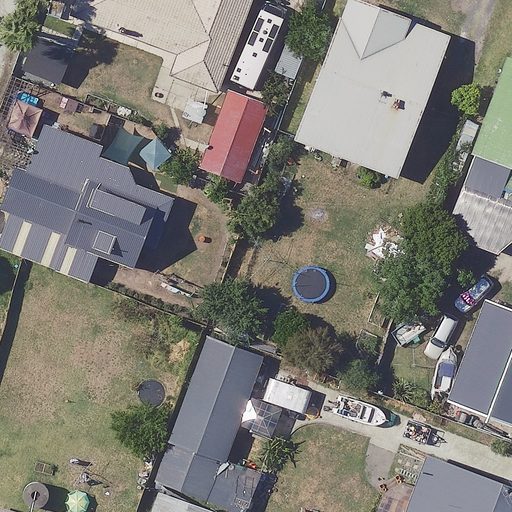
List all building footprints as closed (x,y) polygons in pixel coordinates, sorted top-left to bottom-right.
[(248,0),(78,0),(74,15),(177,52),(170,73),(216,90),(248,0)] [(447,32),(358,0),(341,0),(292,137),(395,175),(447,32)] [(442,233),(500,254),(511,241),(511,58),(507,56),(442,233)] [(264,107),(226,93),(201,166),(239,179),(264,107)] [(107,152),(39,121),(0,208),(0,243),(86,282),(100,253),(141,272),(176,195),(103,162),(107,152)] [(262,357),(207,338),(157,480),(245,511),(259,472),(225,461),(262,357)] [(511,511),(511,487),(430,458),(410,511),(511,511)]
